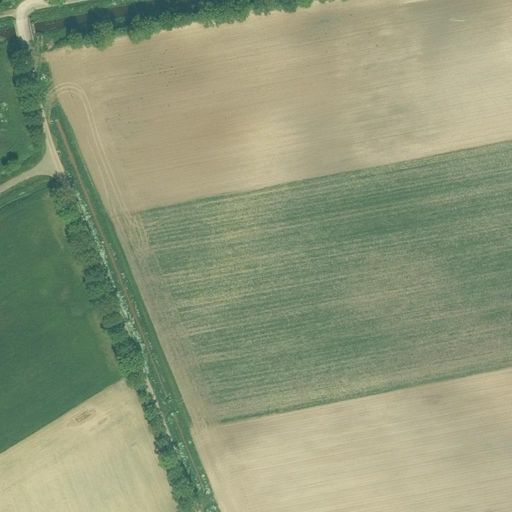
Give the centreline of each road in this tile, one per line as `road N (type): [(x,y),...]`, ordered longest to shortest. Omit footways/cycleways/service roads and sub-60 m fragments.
road 1 (unclassified): [(195,511),(56,164)]
road 2 (unclassified): [(56,164),(22,18)]
